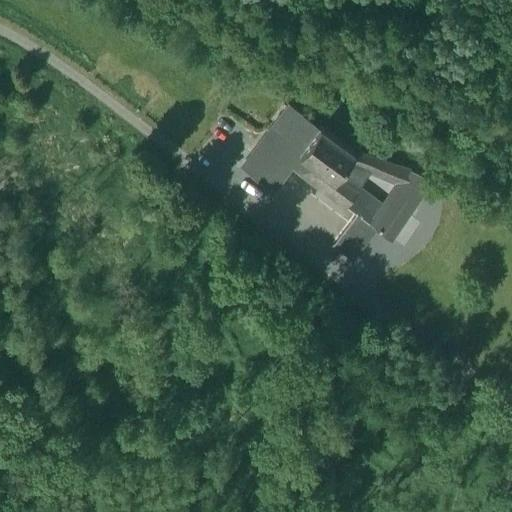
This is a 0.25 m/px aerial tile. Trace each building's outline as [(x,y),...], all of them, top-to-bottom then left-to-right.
[(289,103),(240,168),(271,192),(291,164),(319,127),(289,103)] [(355,150),(322,123),(319,127),(291,164),(345,205),(364,177),(345,164),(348,159),(355,150)] [(433,176),(355,150),(348,159),(400,183),(422,192),(433,176)] [(422,192),(400,183),(377,216),(371,225),(373,226),(390,239),(422,192)] [(377,216),(362,205),(357,214),(371,225),(377,216)] [(357,214),(356,213),(350,222),(367,235),(373,226),(371,225),(357,214)] [(367,235),(350,222),(342,233),(359,246),(367,235)]
